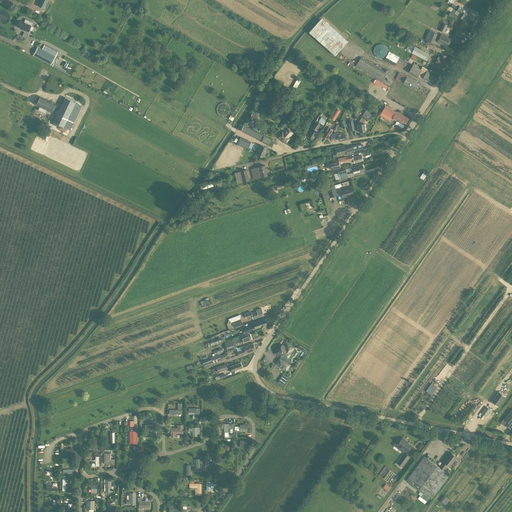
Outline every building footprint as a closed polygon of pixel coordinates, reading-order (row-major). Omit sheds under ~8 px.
[(44,9),(45,7),(47,8),(50,2),(48,1),(48,0),(40,0),(37,6),(44,9)] [(455,10),(458,7),(456,6),(458,3),(453,0),(448,0),(447,3),(451,6),(451,7),(455,10)] [(466,17),(467,16),(468,16),(469,14),(468,13),(469,12),(459,6),(456,11),(460,13),(458,16),(463,19),(465,16),(466,17)] [(321,17),(308,32),(335,55),(348,41),(321,17)] [(28,32),(30,26),(32,22),(26,19),(24,23),(20,21),(17,26),(28,32)] [(440,30),(444,32),(448,25),(444,23),(440,30)] [(433,43),(437,33),(429,30),(426,38),(425,40),(433,43)] [(442,34),(438,42),(447,47),(451,39),(442,34)] [(383,57),(384,57),(385,57),(385,56),(386,56),(386,55),(387,55),(387,54),(387,53),(388,53),(388,52),(388,51),(388,50),(388,49),(387,49),(387,48),(387,47),(386,47),(386,46),(385,46),(385,45),(384,45),(383,44),(382,44),(381,44),(380,44),(379,44),(378,44),(378,45),(377,45),(376,45),(376,46),(375,46),(375,47),(374,48),(374,49),(374,50),(374,51),(374,52),(374,53),(374,54),(375,55),(375,56),(376,56),(376,57),(377,57),(378,57),(378,58),(379,58),(380,58),(381,58),(382,58),(383,58),(383,57)] [(408,51),(412,53),(427,61),(430,54),(415,46),(415,47),(411,45),(408,51)] [(55,57),(37,48),(33,56),(51,65),(55,57)] [(85,50),(83,54),(94,58),(95,54),(85,50)] [(403,69),(404,66),(406,67),(409,62),(400,57),(400,58),(389,52),(385,60),(393,65),(396,66),(403,69)] [(440,58),(439,57),(435,63),(444,68),(448,61),(445,60),(446,56),(442,54),(440,58)] [(387,80),(384,78),(388,72),(361,57),(356,66),(382,81),(389,85),(391,81),(388,79),(387,80)] [(417,77),(421,69),(413,65),(409,73),(417,77)] [(422,69),(418,76),(433,84),(436,79),(429,75),(431,71),(422,66),(421,69),(422,69)] [(396,79),(403,83),(415,89),(418,82),(407,76),(400,72),(396,79)] [(386,89),(387,86),(383,84),(384,83),(374,78),(373,78),(371,82),(381,87),(382,86),(386,89)] [(40,97),(36,105),(52,112),(55,104),(40,97)] [(59,125),(64,127),(75,102),(64,97),(53,122),(52,124),(58,127),(59,125)] [(405,125),(409,118),(396,111),(386,105),(380,115),(390,121),(392,118),(397,120),(397,121),(405,125)] [(366,111),(365,111),(361,117),(365,120),(366,121),(371,114),(368,113),(370,111),(367,109),(366,111)] [(252,126),(257,116),(252,113),(246,124),(252,126)] [(312,128),(307,135),(313,139),(318,132),(316,130),(319,125),(321,127),(326,119),(325,119),(326,118),(320,113),(318,116),(315,122),(311,127),(312,128)] [(289,120),(286,118),(283,121),(283,120),(279,126),(283,129),(287,124),(286,123),(289,120)] [(321,130),(324,132),(322,136),(327,139),(333,130),(328,127),(329,125),(325,124),(321,130)] [(255,137),(261,141),(261,142),(271,147),(274,141),(264,136),(257,133),(257,132),(243,125),(240,131),(254,138),(255,137)] [(291,135),(293,133),(287,128),(286,128),(282,131),(278,137),(285,143),(291,135)] [(240,138),(237,144),(247,149),(250,142),(240,138)] [(263,157),(267,148),(260,144),(255,154),(263,157)] [(333,158),(337,157),(347,155),(363,151),(371,149),(370,147),(362,149),(361,144),(345,148),(345,147),(335,149),(336,154),(333,155),(333,158)] [(330,169),(340,167),(339,163),(352,160),(351,155),(337,158),(338,160),(333,162),(332,160),(328,161),(329,163),(330,169)] [(354,163),(363,161),(361,155),(360,155),(352,157),(354,163)] [(253,179),(267,175),(264,165),(251,169),(253,179)] [(360,172),(364,171),(362,165),(351,168),(351,170),(346,171),(346,169),(338,172),(340,179),(353,176),(353,174),(355,174),(355,175),(360,174),(360,172)] [(237,183),(249,180),(246,169),(234,173),(237,183)] [(425,171),(420,177),(424,179),(428,173),(425,171)] [(323,199),(337,195),(334,184),(320,188),(323,199)] [(342,197),(353,194),(351,187),(340,190),(342,197)] [(251,313),(251,312),(245,314),(246,319),(249,317),(250,320),(253,319),(263,316),(261,308),(256,310),(257,311),(251,313)] [(240,318),(231,322),(233,328),(242,324),(240,318)] [(255,329),(260,327),(261,328),(266,326),(264,319),(253,322),(254,325),(252,326),(252,325),(242,328),(244,334),(253,330),(253,329),(255,328),(255,329)] [(242,336),(241,337),(240,337),(240,336),(224,342),(227,351),(235,349),(233,344),(242,341),(243,343),(251,340),(249,334),(242,336)] [(220,338),(207,343),(209,347),(222,342),(220,338)] [(294,347),(287,342),(285,345),(282,343),(275,353),(280,356),(280,357),(279,356),(275,363),(286,371),(291,364),(285,360),(285,359),(286,360),(294,347)] [(239,348),(239,347),(237,348),(238,351),(237,352),(238,356),(255,350),(252,343),(242,347),(239,348)] [(219,355),(202,361),(203,365),(212,362),(212,363),(221,360),(219,355)] [(229,372),(232,371),(242,367),(240,362),(230,366),(228,367),(229,372)] [(218,372),(227,369),(226,363),(216,367),(218,372)] [(491,401),(499,391),(497,390),(502,383),(485,372),(471,393),(489,405),(490,403),(493,405),(494,404),(491,401)] [(278,382),(283,385),(288,378),(283,375),(278,382)] [(437,388),(431,384),(426,391),(432,395),(437,388)] [(499,391),(491,401),(498,406),(506,396),(499,391)] [(169,413),(182,413),(182,403),(178,403),(178,409),(169,409),(169,413)] [(486,406),(481,412),(486,417),(491,410),(486,406)] [(199,408),(188,408),(188,414),(192,414),(192,418),(199,418),(199,408)] [(221,428),(224,428),(224,432),(229,432),(229,428),(232,428),(232,424),(221,423),(221,428)] [(156,435),(155,425),(145,425),(145,431),(151,430),(151,435),(156,435)] [(170,428),(170,437),(175,437),(175,433),(182,433),(183,425),(177,425),(177,428),(170,428)] [(137,444),(137,431),(137,427),(130,427),(130,431),(129,431),(129,444),(137,444)] [(85,449),(88,449),(96,450),(96,446),(90,446),(90,445),(89,445),(89,436),(86,436),(86,446),(85,446),(85,449)] [(405,450),(408,452),(412,445),(407,441),(402,437),(400,440),(398,439),(393,445),(403,452),(405,450)] [(71,449),(66,449),(66,453),(75,453),(75,444),(71,443),(71,449)] [(403,466),(410,456),(405,452),(398,463),(403,466)] [(453,468),(458,461),(455,459),(457,457),(451,452),(444,461),(444,462),(440,467),(424,456),(406,480),(432,499),(450,475),(444,470),(448,464),(450,466),(453,468)] [(110,453),(104,453),(104,464),(114,464),(114,459),(110,459),(110,453)] [(212,462),(209,462),(209,470),(210,470),(210,473),(212,473),(212,472),(216,472),(216,464),(219,464),(219,460),(212,460),(212,462)] [(189,487),(197,488),(197,495),(201,495),(201,483),(193,483),(193,480),(189,480),(189,483),(189,487)] [(210,481),(206,481),(206,490),(210,490),(210,485),(217,485),(217,481),(210,481)] [(126,501),(126,504),(135,504),(135,494),(129,494),(129,501),(126,501)] [(138,501),(139,501),(139,509),(143,509),(143,508),(147,508),(147,507),(149,507),(149,501),(141,501),(141,498),(138,498),(138,501)]
